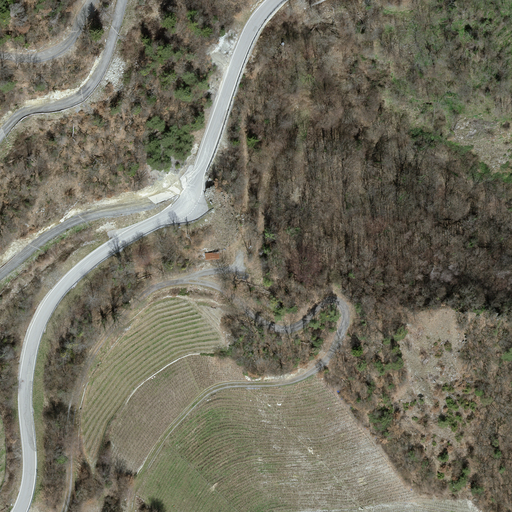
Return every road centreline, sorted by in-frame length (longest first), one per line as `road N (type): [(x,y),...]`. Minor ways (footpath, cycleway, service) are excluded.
road 1 (unclassified): [(18,511),(29,468),(27,364),(41,317),(80,268),(186,203),(247,36),(273,0)]
road 2 (track): [(0,276),(38,240),(83,216),(194,186)]
road 3 (track): [(122,0),(108,54),(83,93),(27,110),(0,137)]
